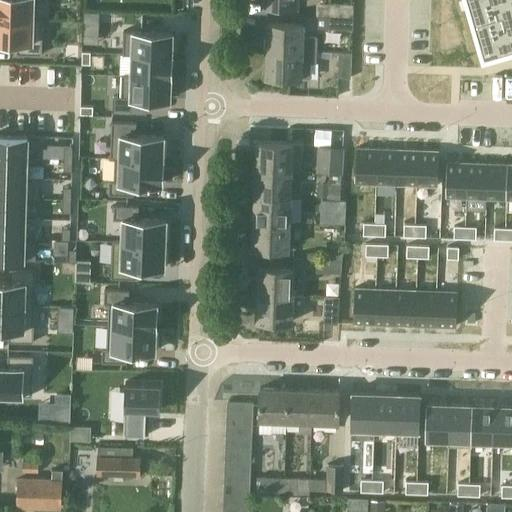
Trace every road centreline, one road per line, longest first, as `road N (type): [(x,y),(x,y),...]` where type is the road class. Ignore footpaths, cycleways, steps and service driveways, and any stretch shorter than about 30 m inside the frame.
road 1 (residential): [(511,363),(198,353)]
road 2 (residential): [(198,353),(206,107)]
road 3 (residential): [(393,113),(206,107)]
road 4 (residential): [(193,511),(198,353)]
